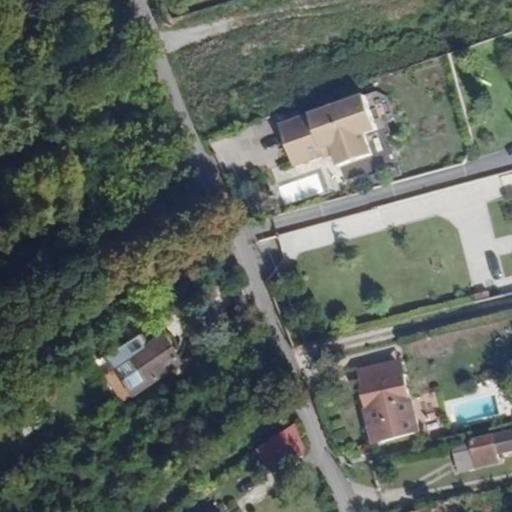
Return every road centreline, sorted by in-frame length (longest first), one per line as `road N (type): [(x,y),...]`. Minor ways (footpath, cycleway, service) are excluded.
road 1 (unclassified): [(350,511),(140,0)]
road 2 (unknown): [(242,250),(511,169)]
road 3 (track): [(142,8),(0,69)]
